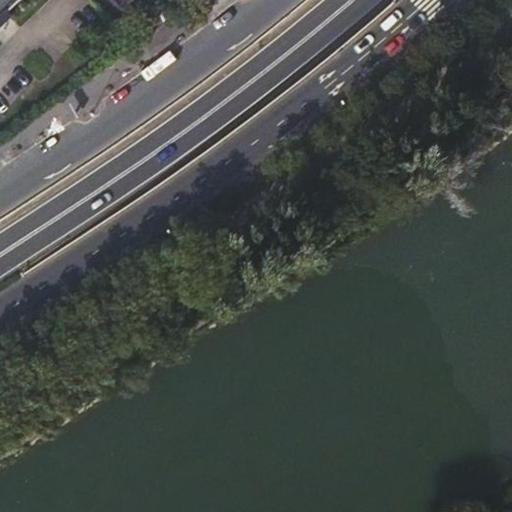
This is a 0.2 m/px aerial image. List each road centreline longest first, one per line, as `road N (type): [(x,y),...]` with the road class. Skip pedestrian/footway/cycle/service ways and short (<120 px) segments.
road 1 (primary): [(0,314),(338,83),(428,0)]
road 2 (primary): [(350,0),(214,108),(0,252)]
road 3 (primary): [(265,0),(99,129),(0,194)]
